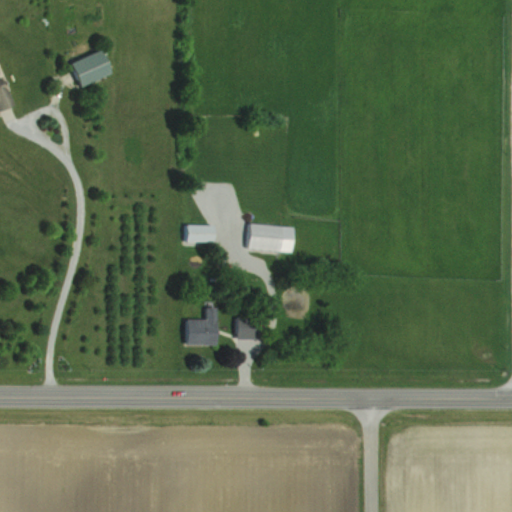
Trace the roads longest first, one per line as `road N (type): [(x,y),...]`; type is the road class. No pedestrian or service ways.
road 1 (secondary): [(0,396),(511,395)]
road 2 (residential): [(49,397),(50,347),(83,207),(61,145)]
